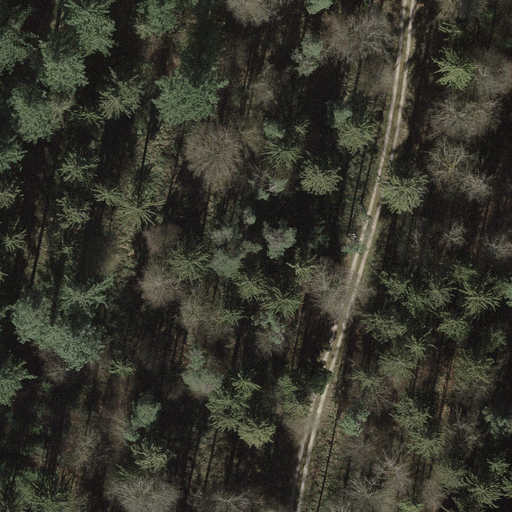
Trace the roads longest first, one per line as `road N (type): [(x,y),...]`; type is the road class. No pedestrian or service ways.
road 1 (track): [(293,511),(316,398),(388,163),(412,0)]
road 2 (track): [(0,105),(76,0)]
